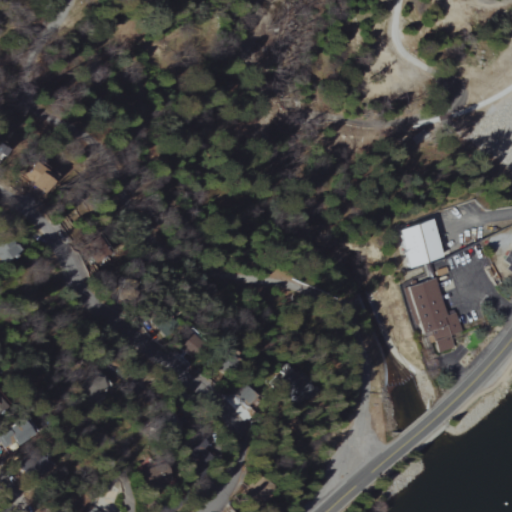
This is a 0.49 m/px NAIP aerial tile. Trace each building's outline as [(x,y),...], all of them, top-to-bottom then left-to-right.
[(442,33),(471,27),(467,8),(446,13),(448,19),(440,21),(442,33)] [(49,179),(35,173),(28,187),(43,194),(49,179)] [(391,230),(404,268),(438,257),(425,219),(391,230)] [(0,259),(5,265),(19,250),(2,235),(0,237),(0,259)] [(503,261),(508,264),(504,270),(511,274),(511,249),(510,248),(503,261)] [(399,288),(409,319),(413,318),(418,335),(425,333),(428,344),(432,343),(435,353),(451,348),(447,336),(459,333),(453,313),(442,316),(431,279),(399,288)] [(0,436),(0,443),(3,448),(9,443),(14,449),(34,432),(21,417),(0,436)] [(260,510),(273,484),(252,474),(240,500),(260,510)]
